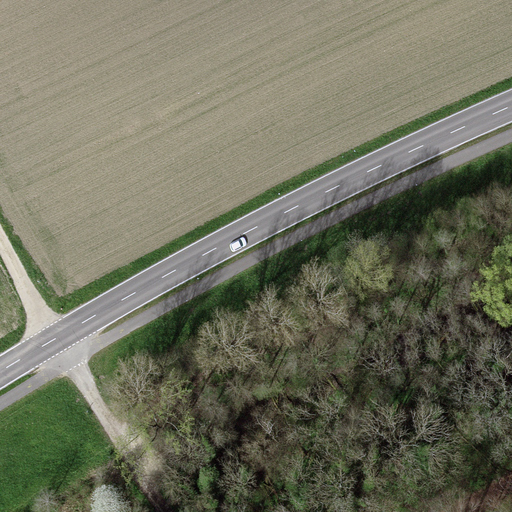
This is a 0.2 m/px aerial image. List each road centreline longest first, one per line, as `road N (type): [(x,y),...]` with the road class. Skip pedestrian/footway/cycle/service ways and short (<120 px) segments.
road 1 (secondary): [(511,93),(387,146),(0,360)]
road 2 (track): [(165,511),(0,225)]
